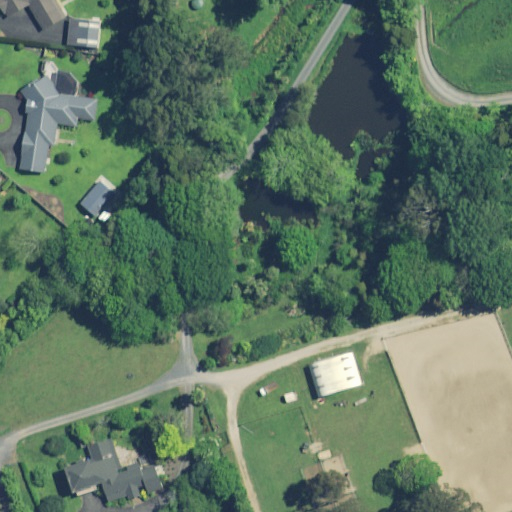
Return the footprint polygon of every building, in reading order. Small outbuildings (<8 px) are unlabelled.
[(0,0),(9,16),(30,4),(44,29),(68,15),(59,0),(0,0)] [(103,21),(72,18),(70,43),(100,46),(103,21)] [(24,92),(29,100),(27,111),(31,112),(22,168),(47,171),(50,144),(56,145),(59,123),(79,126),(80,117),(96,120),(99,99),(61,93),(48,74),(40,80),(39,79),(23,90),(24,92)] [(83,202),(98,216),(118,193),(103,180),(83,202)] [(353,353),(310,366),(320,398),(363,385),(353,353)] [(69,469),(78,493),(105,484),(111,502),(130,495),(132,498),(143,495),(140,487),(147,485),(149,492),(164,487),(156,465),(142,470),(140,462),(124,468),(113,438),(90,446),(95,460),(69,469)]
